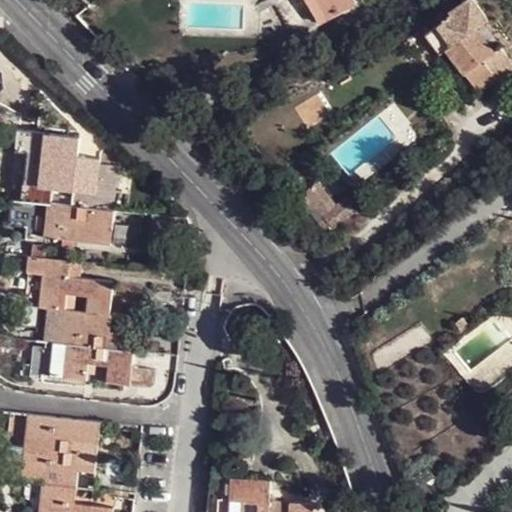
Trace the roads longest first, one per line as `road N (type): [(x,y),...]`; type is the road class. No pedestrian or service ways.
road 1 (tertiary): [(250,245),(17,0)]
road 2 (tertiary): [(386,511),(319,330),(250,245)]
road 3 (residential): [(193,416),(0,399)]
road 4 (residential): [(193,416),(206,290),(250,245)]
